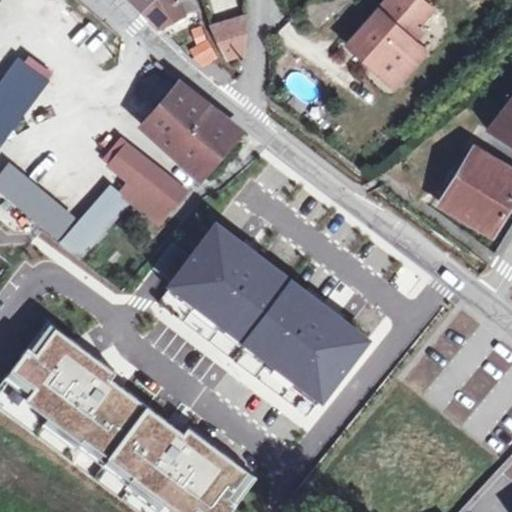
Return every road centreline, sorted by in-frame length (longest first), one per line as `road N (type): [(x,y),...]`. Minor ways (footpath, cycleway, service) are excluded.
road 1 (tertiary): [(248,118),(492,303)]
road 2 (tertiary): [(107,0),(248,118)]
